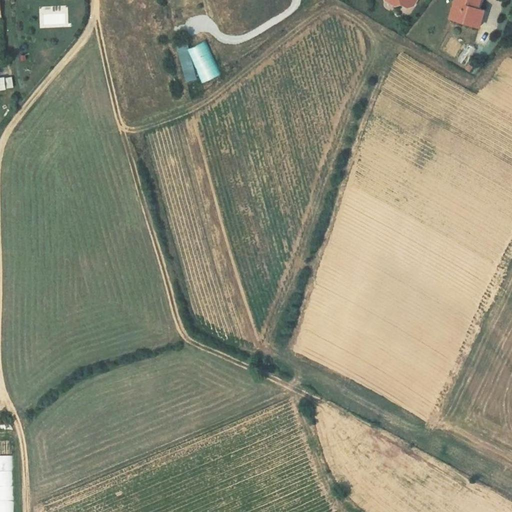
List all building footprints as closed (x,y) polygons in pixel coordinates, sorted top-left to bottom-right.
[(474,0),(450,0),(448,14),(471,18),(474,0)] [(481,1),(474,0),(471,18),(478,19),(481,1)] [(190,82),(201,78),(202,82),(220,75),(206,39),(177,50),(190,82)] [(0,89),(8,89),(8,78),(0,78),(0,89)] [(11,440),(0,440),(0,481),(13,481),(11,440)]
